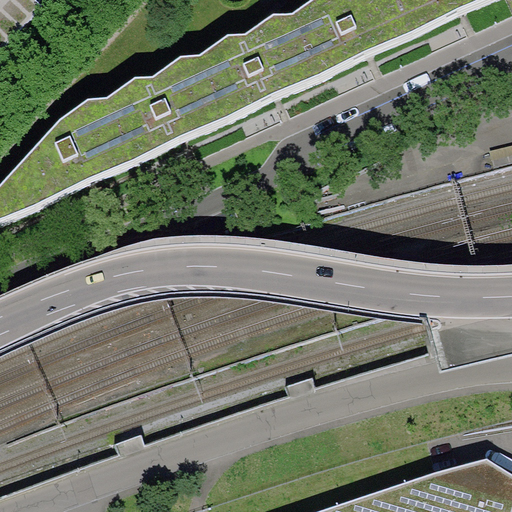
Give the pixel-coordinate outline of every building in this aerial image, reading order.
[(0,0),(0,59),(42,14),(37,9),(44,0),(0,0)] [(344,0),(292,24),(320,83),(366,62),(413,41),(393,0),(344,0)] [(393,0),(413,41),(460,20),(502,0),(393,0)] [(200,66),(227,126),(274,104),(320,83),(292,24),(246,45),(228,46),(200,66)] [(107,108),(134,168),(181,147),(227,126),(200,66),(181,67),(153,87),(135,88),(107,108)] [(0,195),(0,227),(89,189),(134,168),(107,108),(88,110),(60,130),(0,195)] [(511,163),(511,147),(490,153),(494,168),(511,163)] [(511,511),(511,499),(434,479),(333,511),(511,511)]
